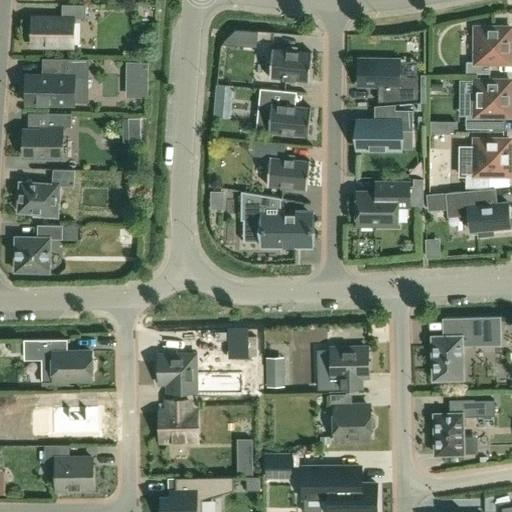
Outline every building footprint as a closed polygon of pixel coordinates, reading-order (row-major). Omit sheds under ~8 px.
[(33,18),(33,46),(73,46),(73,19),(86,19),(86,5),(62,5),(62,18),(33,18)] [(475,27),(475,62),(466,62),(466,73),(490,73),(490,63),(510,63),(511,28),(475,27)] [(225,40),(222,44),(244,46),(246,31),(235,30),(225,40)] [(269,78),(309,82),(312,53),(272,49),(269,78)] [(358,59),(359,85),(378,85),(382,85),(383,100),(417,100),(417,76),(399,76),(399,59),(358,59)] [(132,94),(148,94),(148,64),(132,63),(132,94)] [(42,71),(42,76),(26,76),(26,104),(75,104),(75,102),(81,102),(82,72),(42,71)] [(510,116),(510,81),(475,81),(475,115),(466,115),(466,129),(503,129),(503,116),(510,116)] [(214,99),(213,117),(230,119),(232,101),(233,86),(216,84),(214,99)] [(311,107),(259,102),(256,131),(308,136),(311,107)] [(358,120),(357,148),(399,149),(412,149),(412,131),(413,110),(395,110),(394,110),(394,121),(374,120),(358,120)] [(47,112),(47,130),(24,129),(24,135),(19,139),(19,148),(23,151),(23,157),(61,158),(62,126),(71,126),(71,113),(47,112)] [(120,117),(122,142),(142,141),(140,116),(120,117)] [(431,121),(431,134),(441,134),(440,121),(431,121)] [(510,175),(510,139),(475,139),(475,148),(460,148),(460,175),(466,175),(466,188),(477,188),(477,175),(510,175)] [(307,190),(310,161),(284,158),(285,145),(254,143),(253,156),(270,157),(267,186),(307,190)] [(20,182),(19,192),(16,192),(15,207),(18,207),(18,211),(34,213),(34,215),(49,216),(49,214),(55,214),(57,184),(20,182)] [(357,194),(357,222),(397,223),(397,205),(409,205),(409,183),(384,183),(376,183),(376,195),(357,194)] [(426,194),(427,208),(446,207),(447,217),(448,217),(448,215),(469,213),(471,231),(478,231),(478,236),(493,235),(493,229),(509,228),(507,202),(489,203),(488,197),(491,197),(490,189),(492,189),(492,188),(445,193),(445,192),(426,194)] [(211,191),(211,208),(223,208),(223,191),(211,191)] [(263,244),(282,244),(282,235),(294,235),(294,244),(311,244),(311,241),(310,241),(310,232),(312,232),(312,227),(310,227),(310,218),(311,218),(311,214),(281,214),(281,199),(282,199),(282,198),(241,191),(241,220),(243,220),(243,222),(244,222),(244,220),(252,220),(252,242),(253,242),(253,241),(261,241),(261,242),(263,242),(263,244)] [(49,271),(49,238),(16,237),(15,271),(49,271)] [(443,336),(432,337),(433,380),(454,379),(463,379),(463,365),(462,346),(501,345),(500,316),(453,318),(453,336),(450,336),(443,336)] [(68,350),(67,338),(24,339),(24,357),(43,357),(44,383),(69,382),(68,379),(92,378),(91,372),(95,368),(95,360),(91,356),(91,350),(68,350)] [(20,342),(10,343),(11,352),(20,352),(20,342)] [(356,349),(356,347),(343,347),(343,350),(330,350),(331,381),(336,381),(336,391),(364,390),(364,380),(369,380),(368,349),(356,349)] [(196,354),(158,355),(159,384),(168,383),(168,392),(196,392),(196,354)] [(285,386),(284,376),(266,376),(267,387),(285,386)] [(41,392),(41,405),(51,405),(51,433),(99,434),(99,406),(77,406),(77,393),(41,392)] [(192,407),(192,400),(163,400),(163,407),(159,407),(160,439),(172,439),(172,442),(185,441),(185,438),(198,438),(197,407),(192,407)] [(451,414),(434,414),(436,454),(464,453),(463,413),(474,413),(474,400),(450,401),(451,414)] [(370,407),(352,408),(333,408),(334,438),(370,437),(370,428),(372,428),(374,425),(374,418),(371,416),(370,416),(370,407)] [(293,456),(269,456),(269,476),(293,476),(293,456)] [(92,458),(70,458),(56,458),(57,489),(93,488),(92,458)] [(252,476),(252,462),(237,463),(238,476),(252,476)] [(361,484),(361,467),(303,467),(303,497),(329,497),(328,511),(376,511),(377,484),(361,484)] [(173,490),(173,497),(161,497),(160,511),(201,511),(201,500),(233,490),(233,477),(175,478),(175,490),(173,490)] [(247,478),(247,490),(259,489),(259,478),(247,478)]
